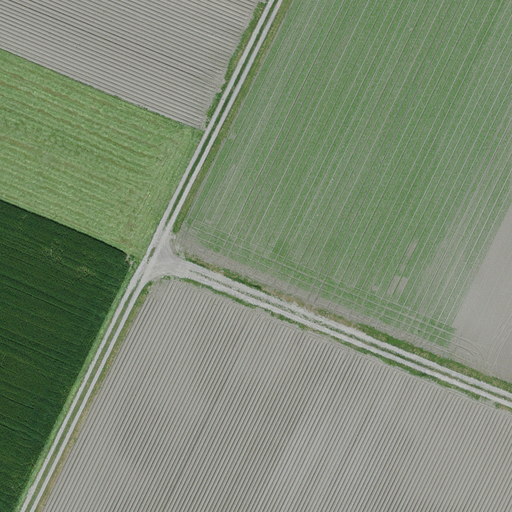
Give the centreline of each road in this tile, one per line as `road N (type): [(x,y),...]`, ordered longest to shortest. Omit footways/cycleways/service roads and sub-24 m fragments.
road 1 (track): [(27,511),(274,0)]
road 2 (track): [(150,257),(511,403)]
